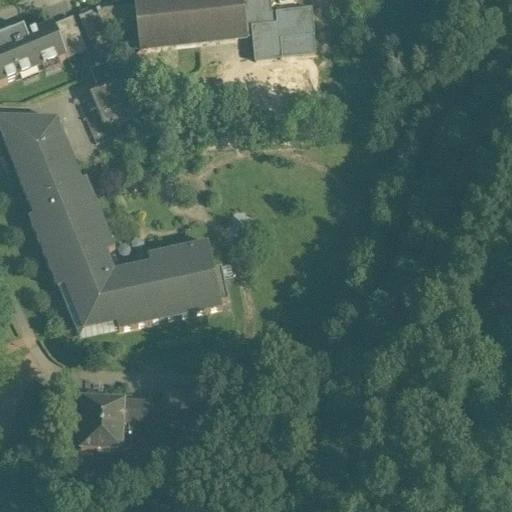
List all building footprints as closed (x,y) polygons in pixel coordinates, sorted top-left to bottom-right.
[(138,0),(135,0),(139,31),(141,51),(246,40),(242,0),(138,0)] [(269,0),(242,0),(246,40),(253,40),(255,64),(282,61),(282,60),(315,57),(313,38),(314,38),(311,11),(271,15),(269,0)] [(136,10),(96,14),(82,20),(81,18),(80,19),(90,43),(91,42),(90,41),(105,34),(139,31),(136,10)] [(11,35),(0,39),(0,87),(68,60),(61,44),(53,25),(27,36),(24,30),(12,36),(11,35)] [(80,36),(61,44),(68,60),(87,53),(80,36)] [(108,66),(91,73),(99,92),(116,85),(108,66)] [(99,92),(90,96),(90,98),(94,105),(89,107),(91,113),(96,111),(103,126),(112,130),(113,127),(118,129),(135,122),(134,119),(139,117),(142,108),(139,99),(136,100),(131,88),(121,83),(99,92)] [(82,183),(57,122),(0,120),(0,134),(9,158),(3,161),(9,176),(15,173),(34,218),(29,220),(58,292),(65,289),(84,334),(117,327),(119,334),(223,312),(222,307),(229,305),(222,271),(215,273),(209,246),(148,259),(150,267),(115,275),(107,256),(116,252),(87,182),(82,183)] [(215,396),(163,394),(162,405),(162,425),(214,428),(215,396)] [(125,403),(83,401),(80,452),(123,454),(123,453),(125,403)] [(162,405),(125,403),(123,453),(132,454),(133,433),(157,434),(157,425),(162,425),(162,405)]
